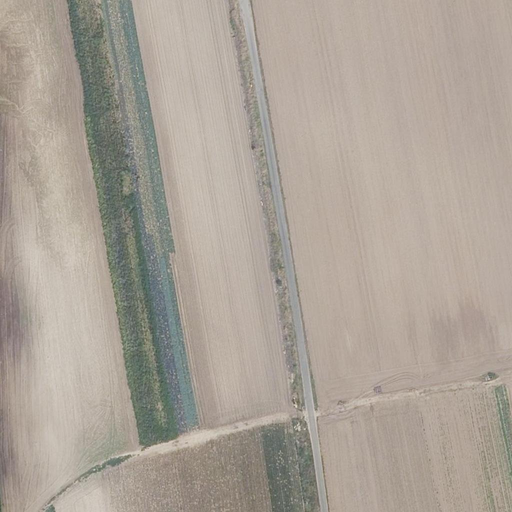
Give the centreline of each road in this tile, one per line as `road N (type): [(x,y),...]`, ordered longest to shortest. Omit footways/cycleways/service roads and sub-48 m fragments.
road 1 (residential): [(241,0),(322,511)]
road 2 (track): [(66,484),(132,445),(165,436),(310,416),(377,390),(511,378)]
